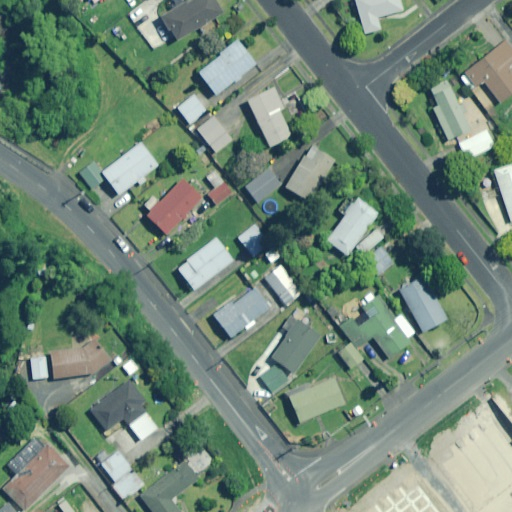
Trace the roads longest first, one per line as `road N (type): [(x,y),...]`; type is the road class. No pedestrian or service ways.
road 1 (tertiary): [(0,145),(81,214),(137,277),(298,502)]
road 2 (unclassified): [(298,502),(511,340)]
road 3 (residential): [(511,299),(355,95)]
road 4 (residential): [(355,95),(478,0)]
road 5 (residential): [(355,95),(281,0)]
